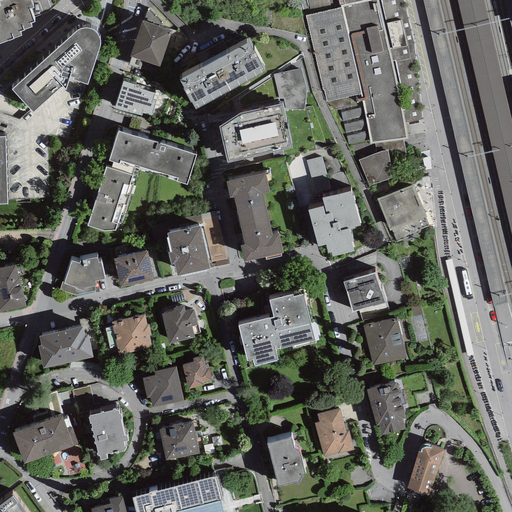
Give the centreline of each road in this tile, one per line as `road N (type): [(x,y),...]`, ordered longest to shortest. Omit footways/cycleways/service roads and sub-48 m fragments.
road 1 (residential): [(312,254),(320,258),(376,459),(386,471),(403,471),(421,421),(444,414),(472,444),(508,511)]
road 2 (residential): [(511,419),(414,0)]
road 3 (residential): [(148,0),(201,42),(224,27),(283,33),(303,44),(314,87),(386,242)]
road 4 (residential): [(40,313),(135,0)]
road 5 (residential): [(40,313),(209,276)]
road 6 (residential): [(18,382),(89,370),(113,376),(133,392),(141,419)]
road 7 (residential): [(237,269),(211,128)]
road 8 (residential): [(141,419),(135,448),(105,479),(71,486),(36,481)]
road 9 (residential): [(209,276),(240,396)]
road 10 (residential): [(240,396),(276,511)]
